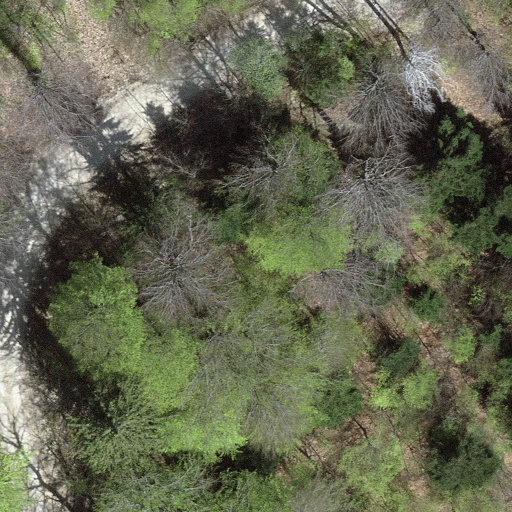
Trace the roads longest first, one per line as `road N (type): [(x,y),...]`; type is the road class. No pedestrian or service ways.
road 1 (unclassified): [(36,511),(2,319),(13,243),(81,154),(300,0)]
road 2 (track): [(81,154),(164,155),(322,115),(511,100)]
